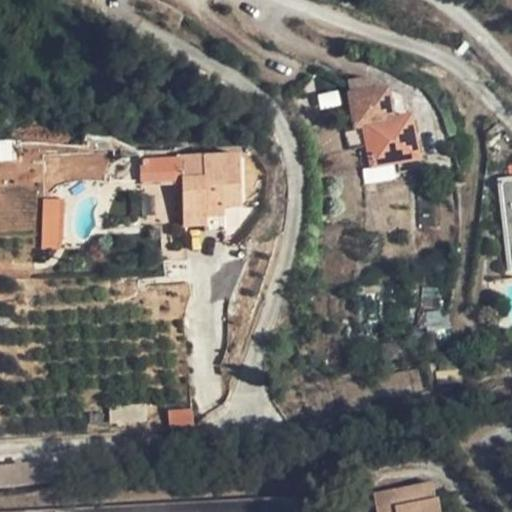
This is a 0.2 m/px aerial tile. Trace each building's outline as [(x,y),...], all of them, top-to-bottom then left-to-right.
[(367,79),(349,83),(355,126),(364,124),(371,166),(419,159),(412,117),(394,119),(386,87),(372,90),(367,79)] [(183,179),(184,192),(185,226),(206,224),(206,216),(224,216),(224,207),(239,206),(237,156),(174,159),(175,180),(183,179)] [(142,181),(175,180),(174,159),(141,161),(142,181)] [(175,192),(184,192),(183,179),(175,180),(175,192)] [(511,179),(502,181),(511,270),(511,179)] [(43,197),(45,248),(66,247),(65,197),(43,197)] [(206,231),(225,231),(224,216),(206,216),(206,224),(206,231)] [(189,283),(133,286),(135,322),(181,320),(190,292),(189,283)] [(0,467),(0,488),(58,483),(55,463),(0,467)] [(441,511),(440,500),(437,500),(433,484),(376,494),(379,511),(441,511)] [(304,511),(304,496),(0,511),(304,511)]
